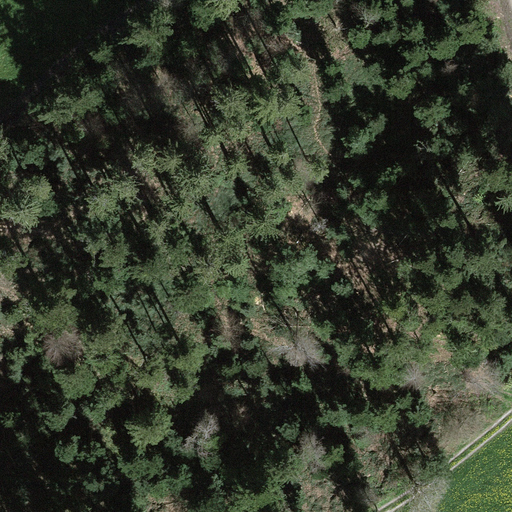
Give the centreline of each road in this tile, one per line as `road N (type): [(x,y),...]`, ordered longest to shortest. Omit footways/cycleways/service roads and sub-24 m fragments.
road 1 (track): [(159,0),(0,121)]
road 2 (track): [(372,511),(511,402)]
